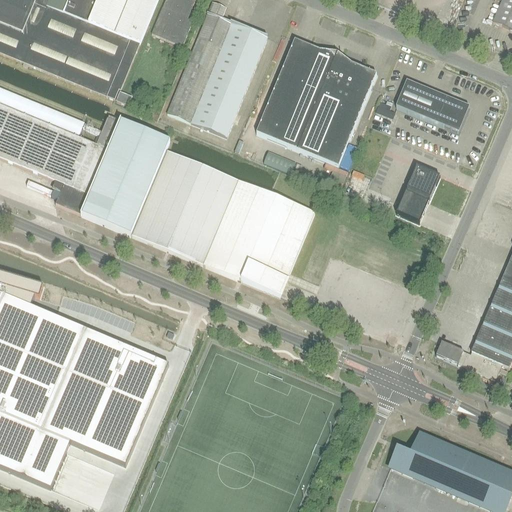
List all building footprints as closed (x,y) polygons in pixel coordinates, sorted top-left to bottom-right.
[(0,0),(0,55),(24,65),(22,68),(27,70),(28,67),(114,102),(119,92),(120,93),(140,47),(158,0),(69,0),(63,15),(47,9),(50,0),(0,0)] [(187,21),(195,0),(166,0),(162,11),(151,36),(182,49),(192,23),(187,21)] [(511,32),(511,0),(502,0),(492,24),(511,32)] [(214,6),(212,5),(165,116),(223,141),(266,42),(221,22),(225,11),(214,6)] [(297,153),(337,55),(320,53),(294,43),(256,136),(297,153)] [(338,56),(337,55),(297,153),(338,170),(376,77),(351,66),(338,56)] [(0,97),(81,131),(86,118),(0,82),(0,97)] [(447,101),(406,84),(396,110),(444,129),(444,128),(458,134),(468,110),(447,102),(447,101)] [(116,104),(128,108),(132,100),(120,95),(116,104)] [(238,184),(166,154),(170,144),(120,124),(119,126),(107,121),(97,148),(0,107),(0,160),(64,187),(55,207),(81,218),(131,238),(203,268),(280,300),(315,216),(238,184)] [(296,165),(268,154),(263,165),(291,176),(296,165)] [(421,225),(440,177),(417,167),(397,214),(421,225)] [(511,258),(470,357),(441,345),(436,358),(495,383),(502,367),(509,370),(511,363),(511,258)] [(0,471),(51,492),(70,446),(125,470),(168,368),(31,309),(35,299),(39,301),(43,289),(0,275),(0,471)] [(391,470),(413,479),(489,511),(503,511),(511,493),(511,478),(418,438),(410,456),(399,452),(391,470)]
